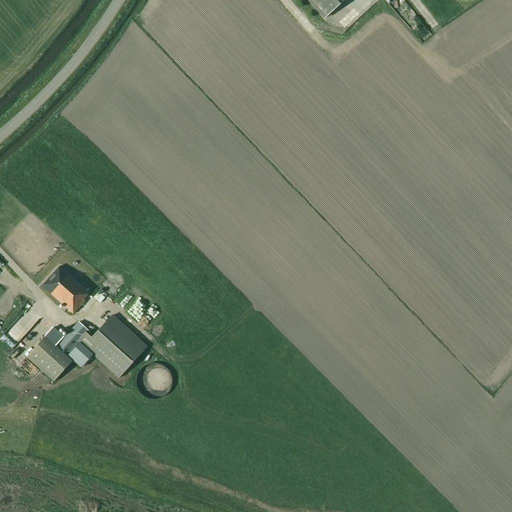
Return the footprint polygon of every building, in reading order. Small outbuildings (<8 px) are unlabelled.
[(428,31),(419,22),(417,18),(412,14),(409,9),(405,5),(403,1),(402,0),(384,0),(391,11),(399,19),(402,24),(411,33),(414,38),(419,42),(424,37),(430,34),(428,31)] [(398,43),(405,37),(385,15),(378,21),(398,43)] [(88,293),(59,267),(42,286),(73,314),(85,301),(83,299),(88,293)] [(130,298),(123,305),(152,332),(159,325),(130,298)] [(0,331),(0,336),(12,348),(19,341),(12,335),(33,312),(25,305),(0,331)] [(147,346),(112,315),(92,337),(88,333),(89,331),(79,321),(64,337),(53,326),(24,358),(50,381),(69,360),(66,357),(67,355),(79,366),(91,353),(119,378),(147,346)] [(167,369),(165,367),(164,366),(162,365),(160,364),(159,364),(156,363),(154,363),(151,363),(150,364),(148,364),(146,365),(144,366),(142,368),(140,370),(139,372),(137,374),(137,376),(136,379),(136,381),(136,383),(136,386),(137,388),(138,390),(139,392),(141,394),(143,396),(145,397),(147,398),(149,399),(151,399),(153,399),(155,399),(158,399),(160,398),(162,398),(164,397),(166,395),(167,393),(169,392),(170,390),(171,388),(172,386),(172,384),(172,381),(172,379),(172,377),(171,375),(170,373),(168,370),(167,369)]
